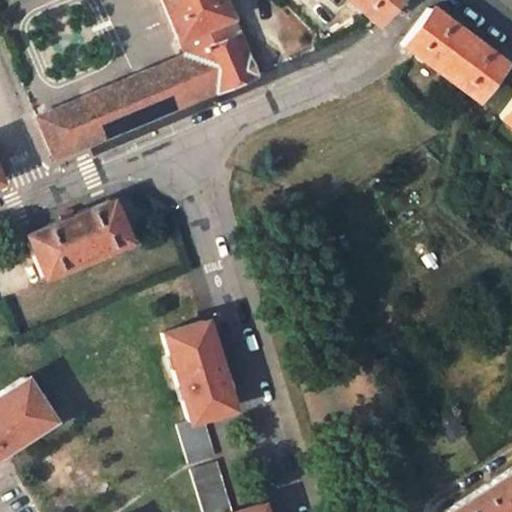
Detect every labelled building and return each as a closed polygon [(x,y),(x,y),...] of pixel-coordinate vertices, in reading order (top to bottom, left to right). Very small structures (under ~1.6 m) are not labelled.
[(216,0),(169,0),(191,52),(34,118),(51,159),(248,75),(216,0)] [(344,0),(369,23),(389,0),(344,0)] [(397,43),(472,97),(497,62),(424,8),(397,43)] [(511,95),(497,115),(511,126),(511,95)] [(22,235),(39,277),(124,241),(107,200),(22,235)] [(159,335),(185,421),(173,425),(185,463),(210,456),(198,417),(227,409),(200,321),(159,335)] [(0,390),(0,454),(51,421),(22,377),(0,390)] [(453,415),(435,422),(444,443),(462,435),(453,415)] [(187,470),(200,511),(259,511),(257,503),(228,511),(212,462),(187,470)] [(511,511),(511,465),(440,511),(511,511)]
